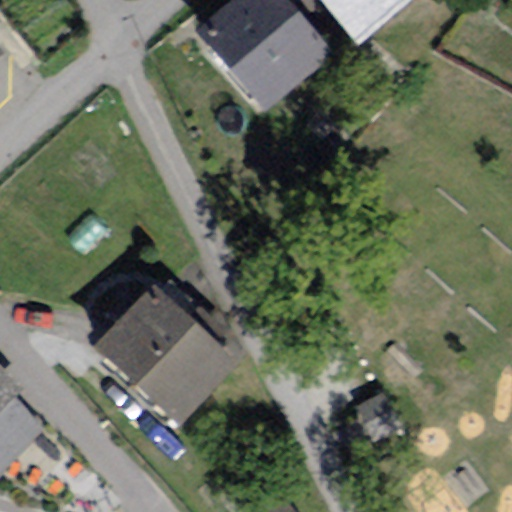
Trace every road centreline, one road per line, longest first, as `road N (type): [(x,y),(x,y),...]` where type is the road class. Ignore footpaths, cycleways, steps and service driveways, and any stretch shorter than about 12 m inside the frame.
road 1 (residential): [(111,54),(226,301),(345,511)]
road 2 (residential): [(0,350),(136,511)]
road 3 (residential): [(0,153),(111,54)]
